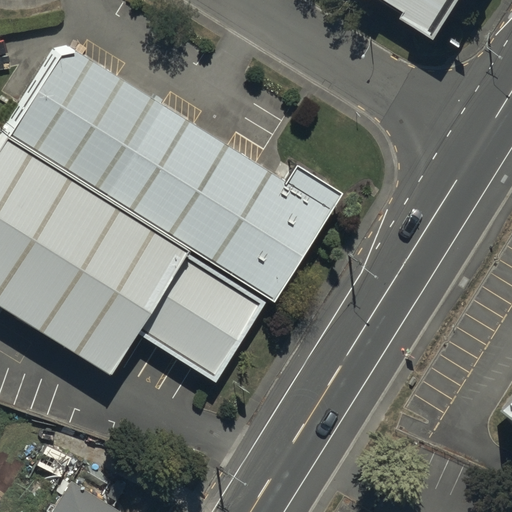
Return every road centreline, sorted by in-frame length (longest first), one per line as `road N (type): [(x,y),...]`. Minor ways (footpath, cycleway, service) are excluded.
road 1 (secondary): [(248,511),(480,142)]
road 2 (unclassified): [(480,142),(246,0)]
